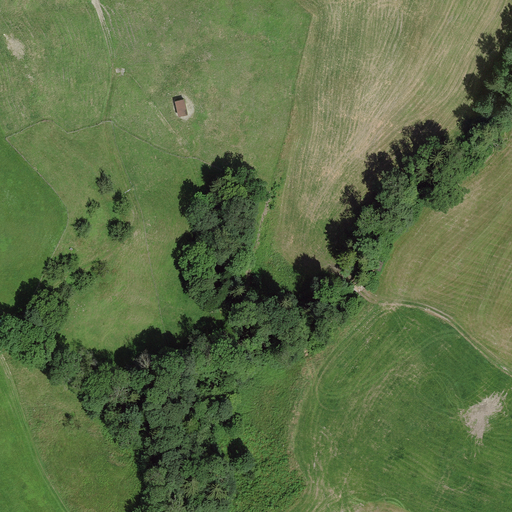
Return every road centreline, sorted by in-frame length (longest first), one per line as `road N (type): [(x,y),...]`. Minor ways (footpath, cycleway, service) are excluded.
road 1 (track): [(0,312),(16,321),(31,314),(62,275),(124,232),(128,203),(104,134),(113,73),(93,0)]
road 2 (track): [(359,294),(414,301),(511,371)]
road 3 (track): [(64,511),(32,453),(0,362)]
